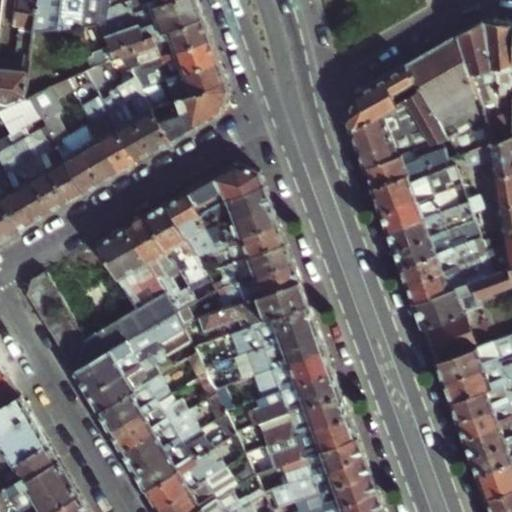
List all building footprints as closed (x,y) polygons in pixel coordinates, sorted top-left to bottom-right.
[(36,0),(16,0),(15,10),(24,11),(23,17),(35,18),(36,0)] [(36,0),(35,18),(33,32),(51,30),(54,5),(55,0),(36,0)] [(63,0),(63,6),(60,29),(76,27),(78,0),(63,0)] [(85,25),(88,1),(80,0),(78,0),(76,27),(85,25)] [(88,0),(88,1),(85,25),(100,23),(103,0),(88,0)] [(121,3),(117,5),(111,7),(109,22),(105,23),(114,45),(105,48),(109,59),(124,53),(121,47),(205,16),(199,0),(167,0),(126,15),(121,3)] [(115,0),(117,5),(121,3),(126,15),(167,0),(115,0)] [(60,29),(63,6),(54,5),(51,30),(60,29)] [(163,56),(213,38),(205,16),(121,47),(124,53),(132,68),(143,64),(139,54),(160,47),(163,56)] [(460,33),(484,100),(494,96),(502,96),(495,42),(494,18),(488,17),(460,33)] [(511,20),(494,18),(495,42),(502,96),(511,94),(511,20)] [(473,104),(484,100),(460,33),(444,42),(473,104)] [(171,77),(220,59),(213,38),(163,56),(143,64),(132,68),(139,79),(168,69),(171,77)] [(473,104),(444,42),(410,62),(425,87),(431,97),(435,95),(447,113),(455,110),(454,105),(458,104),(460,108),(473,104)] [(143,64),(163,56),(160,47),(139,54),(143,64)] [(0,109),(25,97),(31,53),(25,52),(23,68),(0,65),(0,109)] [(179,99),(228,80),(220,59),(171,77),(150,85),(155,98),(163,95),(176,90),(179,99)] [(356,128),(387,110),(411,96),(425,87),(410,62),(359,91),(351,116),(356,128)] [(93,81),(86,70),(68,78),(81,100),(87,97),(89,96),(83,86),(93,81)] [(120,86),(111,71),(104,75),(113,90),(120,86)] [(68,78),(50,86),(104,180),(121,171),(81,100),(68,78)] [(132,87),(123,92),(156,151),(174,140),(156,108),(144,88),(139,79),(130,84),(132,87)] [(231,89),(228,80),(179,99),(183,109),(168,115),(163,105),(156,108),(174,140),(223,112),(231,89)] [(104,180),(50,86),(32,94),(45,117),(51,128),(60,143),(87,190),(104,180)] [(104,100),(106,104),(139,161),(156,151),(123,92),(120,86),(113,90),(112,91),(114,94),(104,100)] [(425,87),(411,96),(423,122),(396,132),(387,110),(356,128),(369,165),(420,146),(453,135),(431,97),(425,87)] [(176,90),(163,95),(166,104),(179,99),(176,90)] [(13,134),(29,126),(36,122),(45,117),(32,94),(25,97),(0,109),(0,123),(7,137),(13,134)] [(423,122),(411,96),(387,110),(396,132),(423,122)] [(87,97),(81,100),(121,171),(139,161),(106,104),(101,107),(105,114),(98,118),(95,114),(97,113),(87,97)] [(484,100),(473,104),(460,108),(466,125),(491,116),(484,100)] [(511,115),(493,122),(500,140),(511,135),(511,115)] [(493,122),(491,116),(466,125),(475,149),(500,140),(493,122)] [(40,131),(36,122),(29,126),(34,134),(40,131)] [(54,146),(46,131),(44,128),(40,131),(34,134),(36,138),(70,200),(87,190),(60,143),(54,146)] [(60,143),(51,128),(46,131),(54,146),(60,143)] [(7,137),(0,140),(0,149),(12,170),(39,218),(56,208),(17,141),(13,134),(7,137)] [(511,170),(511,135),(500,140),(475,149),(467,152),(472,165),(495,158),(498,173),(511,170)] [(24,137),(17,141),(56,208),(70,200),(36,138),(28,143),(24,137)] [(423,153),(420,146),(369,165),(377,185),(414,171),(456,156),(463,153),(457,142),(423,153)] [(39,218),(12,170),(6,172),(0,161),(0,191),(21,228),(39,218)] [(240,161),(191,189),(204,212),(228,197),(268,183),(264,171),(240,161)] [(386,211),(423,198),(422,193),(456,180),(452,167),(417,179),(415,176),(414,171),(377,185),(378,190),(386,211)] [(511,170),(498,173),(503,204),(511,202),(511,170)] [(459,185),(461,191),(468,188),(466,182),(459,185)] [(200,215),(207,226),(275,202),(268,183),(228,197),(204,212),(200,215)] [(459,185),(423,198),(386,211),(393,230),(459,205),(455,193),(461,191),(459,185)] [(170,201),(200,254),(203,258),(218,253),(215,247),(219,246),(207,226),(200,215),(204,212),(191,189),(170,201)] [(0,237),(1,240),(21,228),(0,191),(0,237)] [(471,197),(477,213),(487,210),(489,209),(482,193),(471,197)] [(179,266),(200,254),(170,201),(148,213),(179,266)] [(207,226),(219,246),(282,222),(275,202),(207,226)] [(511,202),(503,204),(508,234),(511,233),(511,202)] [(466,222),(459,205),(393,230),(399,247),(466,222)] [(179,266),(148,213),(130,224),(167,288),(171,296),(181,291),(170,272),(179,266)] [(226,251),(230,262),(289,241),(282,222),(219,246),(215,247),(218,253),(226,251)] [(405,264),(472,240),(466,222),(399,247),(405,264)] [(167,288),(130,224),(100,241),(139,305),(144,301),(136,287),(149,280),(158,293),(167,288)] [(511,233),(508,234),(510,249),(498,253),(492,255),(498,272),(511,267),(511,233)] [(485,235),(472,240),(405,264),(412,282),(479,258),(477,253),(490,248),(487,242),(485,235)] [(492,253),(492,255),(498,253),(494,240),(487,242),(490,248),(492,253)] [(100,241),(48,271),(87,336),(139,305),(100,241)] [(217,284),(220,287),(296,260),(289,241),(230,262),(220,266),(225,279),(216,281),(217,284)] [(492,253),(479,258),(412,282),(420,302),(498,272),(492,255),(492,253)] [(190,286),(197,296),(217,284),(216,281),(209,270),(203,258),(200,254),(179,266),(190,286)] [(296,260),(220,287),(223,295),(232,292),(236,303),(303,279),(296,260)] [(420,302),(441,361),(481,346),(469,311),(485,305),(482,297),(511,285),(511,267),(498,272),(420,302)] [(31,293),(77,369),(178,307),(171,296),(167,288),(158,293),(144,301),(139,305),(87,336),(48,271),(35,278),(31,293)] [(312,302),(303,279),(236,303),(185,322),(186,323),(192,336),(196,345),(206,341),(210,340),(208,334),(243,322),(244,327),(246,327),(312,302)] [(190,286),(181,291),(171,296),(178,307),(197,296),(190,286)] [(254,348),(320,324),(312,302),(246,327),(254,348)] [(178,307),(77,369),(90,390),(141,360),(135,352),(158,339),(174,330),(186,323),(185,322),(179,308),(178,307)] [(192,336),(186,323),(174,330),(183,342),(192,336)] [(265,369),(328,346),(320,324),(254,348),(251,350),(259,372),(265,369)] [(511,357),(511,334),(481,346),(441,361),(448,381),(503,361),(511,357)] [(192,336),(183,342),(190,355),(199,350),(196,345),(192,336)] [(141,360),(157,350),(163,347),(158,339),(135,352),(141,360)] [(216,363),(206,341),(196,345),(199,350),(207,366),(216,363)] [(264,395),(336,369),(328,346),(265,369),(268,377),(259,381),(264,395)] [(160,356),(166,352),(163,347),(157,350),(160,356)] [(157,350),(141,360),(90,390),(101,408),(152,377),(148,371),(164,362),(160,356),(157,350)] [(190,355),(189,355),(199,375),(208,370),(207,366),(199,350),(190,355)] [(170,359),(166,352),(160,356),(164,362),(170,359)] [(0,355),(0,377),(10,372),(0,355)] [(162,372),(173,365),(170,359),(164,362),(148,371),(152,377),(162,372)] [(455,401),(511,380),(511,364),(505,367),(503,361),(448,381),(455,401)] [(226,384),(216,363),(207,366),(208,370),(217,387),(226,384)] [(290,411),(345,392),(336,369),(264,395),(260,397),(262,404),(256,406),(262,421),(290,411)] [(199,375),(199,376),(209,397),(210,396),(218,391),(217,387),(208,370),(199,375)] [(112,427),(161,398),(173,391),(162,372),(152,377),(101,408),(112,427)] [(511,401),(511,380),(455,401),(462,419),(506,403),(511,401)] [(236,405),(226,384),(217,387),(218,391),(227,408),(236,405)] [(218,391),(210,396),(220,416),(228,411),(227,408),(218,391)] [(298,433),(353,413),(345,392),(290,411),(293,419),(265,430),(270,444),(298,433)] [(0,431),(33,411),(23,393),(0,406),(0,431)] [(124,447),(185,411),(191,407),(184,395),(166,406),(161,398),(112,427),(124,447)] [(462,419),(468,437),(511,420),(511,407),(509,409),(506,403),(462,419)] [(262,421),(256,406),(251,408),(253,414),(247,420),(235,424),(238,430),(262,421)] [(0,472),(52,441),(33,411),(0,431),(0,472)] [(136,467),(197,430),(185,411),(124,447),(136,467)] [(228,411),(220,416),(227,431),(230,437),(231,436),(238,432),(238,430),(235,424),(228,411)] [(293,419),(290,411),(262,421),(265,430),(293,419)] [(307,455),(361,436),(353,413),(298,433),(301,441),(273,452),(278,466),(285,463),(307,455)] [(511,420),(468,437),(475,455),(511,441),(511,420)] [(202,427),(197,430),(136,467),(148,487),(217,445),(230,437),(227,431),(211,441),(202,427)] [(301,441),(298,433),(270,444),(273,452),(301,441)] [(231,436),(230,437),(217,445),(223,456),(230,452),(227,448),(235,443),(231,436)] [(315,473),(367,454),(361,436),(307,455),(310,461),(287,469),(291,481),(315,473)] [(61,458),(52,441),(0,472),(0,490),(23,476),(25,480),(61,458)] [(511,441),(475,455),(481,471),(511,460),(511,441)] [(223,456),(217,445),(148,487),(160,506),(208,477),(204,470),(224,458),(223,456)] [(374,472),(367,454),(315,473),(317,479),(293,488),(298,500),(321,491),(374,472)] [(310,461),(307,455),(285,463),(287,469),(310,461)] [(0,511),(1,511),(16,502),(22,511),(28,507),(37,502),(42,511),(49,511),(82,492),(61,458),(25,480),(0,495),(0,511)] [(511,460),(481,471),(491,497),(511,489),(511,460)] [(163,511),(193,511),(233,489),(242,483),(237,476),(236,477),(233,472),(212,484),(208,477),(160,506),(163,511)] [(317,511),(328,508),(380,489),(374,472),(321,491),(324,497),(300,506),(302,511),(317,511)] [(298,500),(293,488),(270,496),(275,508),(298,500)] [(232,511),(236,510),(245,505),(252,501),(248,494),(240,499),(233,489),(193,511),(232,511)] [(372,511),(387,507),(380,489),(328,508),(328,511),(372,511)] [(496,511),(511,511),(511,489),(491,497),(496,511)] [(324,497),(321,491),(298,500),(300,506),(324,497)] [(49,511),(93,511),(82,492),(49,511)] [(42,511),(37,502),(28,507),(31,511),(42,511)]
